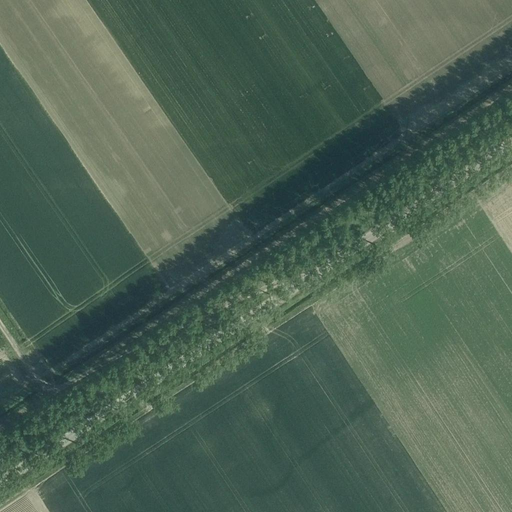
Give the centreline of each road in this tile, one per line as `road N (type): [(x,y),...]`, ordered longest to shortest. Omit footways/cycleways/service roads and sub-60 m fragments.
road 1 (unclassified): [(0,484),(511,143)]
road 2 (track): [(0,325),(40,383),(57,389),(277,284),(295,288)]
